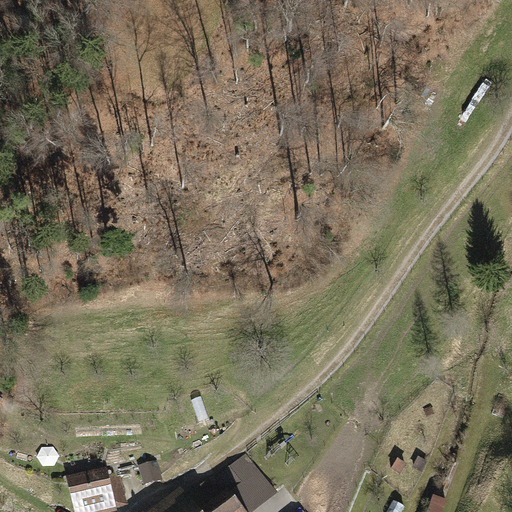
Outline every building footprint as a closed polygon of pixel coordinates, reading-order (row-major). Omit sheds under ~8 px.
[(213,432),(195,441),(199,449),(217,440),(213,432)] [(229,492),(244,511),(251,511),(276,493),(245,454),(217,477),(229,492)] [(428,461),(418,456),(414,465),(424,470),(428,461)] [(406,463),(398,459),(393,468),(401,472),(406,463)] [(105,469),(66,478),(74,511),(115,511),(114,508),(127,505),(120,475),(107,478),(105,469)] [(167,501),(152,511),(203,511),(229,492),(217,477),(214,474),(187,495),(182,489),(167,501)] [(244,511),(229,492),(203,511),(244,511)] [(442,511),(447,500),(435,495),(428,511),(442,511)] [(400,511),(405,505),(395,500),(388,511),(400,511)]
